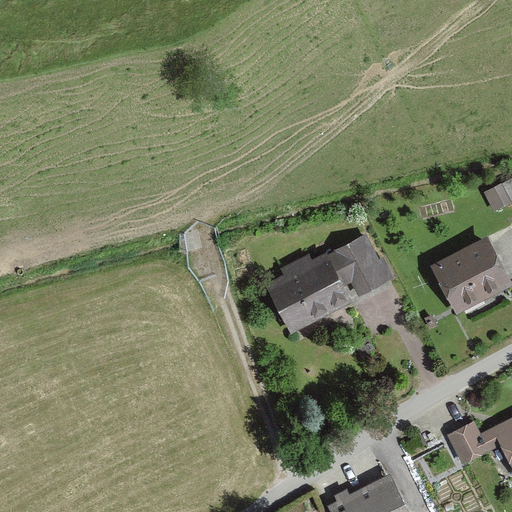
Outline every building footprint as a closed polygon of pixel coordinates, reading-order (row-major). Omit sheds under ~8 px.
[(511,179),(485,194),(495,215),(511,206),(511,179)] [(374,263),(360,237),(310,264),(307,258),(278,273),(282,280),(264,289),(288,336),(347,306),(339,291),(349,286),(356,300),(394,280),(383,259),(374,263)] [(510,290),(485,241),(429,269),(454,318),(510,290)] [(511,419),(478,438),(471,425),(445,439),(460,467),(496,447),(511,476),(511,419)] [(405,511),(388,478),(347,500),(344,494),(332,500),(334,504),(325,509),(326,511),(405,511)]
